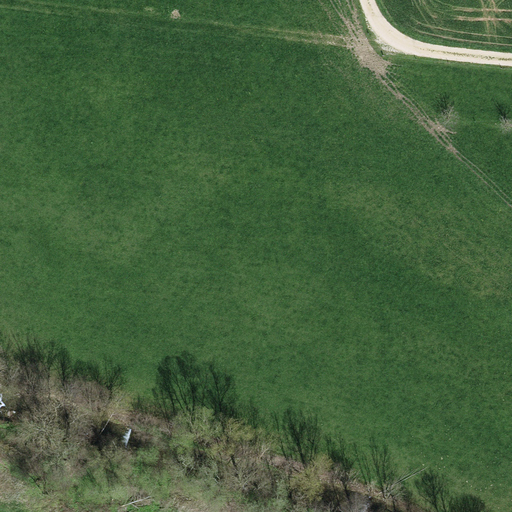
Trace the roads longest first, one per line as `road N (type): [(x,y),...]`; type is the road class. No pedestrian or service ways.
road 1 (track): [(0,6),(392,49)]
road 2 (track): [(360,0),(392,49),(511,66)]
